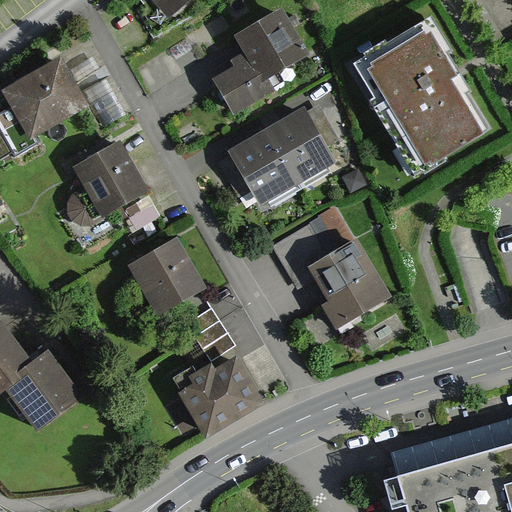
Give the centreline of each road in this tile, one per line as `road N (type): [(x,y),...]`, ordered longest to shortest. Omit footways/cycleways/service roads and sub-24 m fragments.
road 1 (residential): [(81,0),(317,412)]
road 2 (primary): [(317,412),(511,351)]
road 3 (primary): [(147,511),(277,430)]
